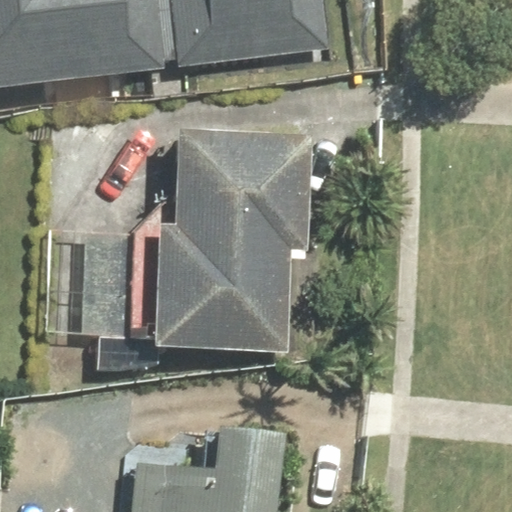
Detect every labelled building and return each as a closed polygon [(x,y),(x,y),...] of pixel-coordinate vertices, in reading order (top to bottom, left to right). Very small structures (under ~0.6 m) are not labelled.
[(0,0),(0,95),(156,74),(145,0),(0,0)] [(325,51),(318,0),(162,0),(172,72),(325,51)] [(142,231),(139,355),(277,358),(279,256),(299,257),(302,139),(162,135),(160,232),(142,231)] [(122,245),(46,241),(40,359),(116,363),(122,245)] [(265,511),(270,442),(202,437),(199,474),(127,468),(123,511),(265,511)]
